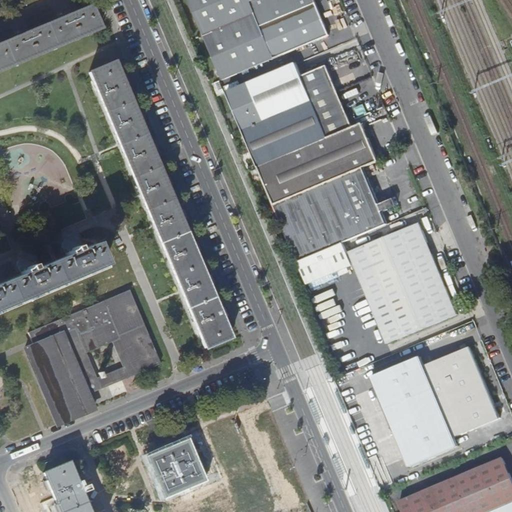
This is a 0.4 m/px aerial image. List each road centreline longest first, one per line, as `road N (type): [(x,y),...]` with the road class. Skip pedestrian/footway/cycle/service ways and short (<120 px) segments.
road 1 (residential): [(130,0),(276,347)]
road 2 (unclassified): [(370,0),(511,344)]
road 3 (residential): [(0,260),(86,224),(117,231),(185,385)]
road 4 (residential): [(185,385),(0,463)]
road 5 (residential): [(276,347),(345,511)]
road 6 (unknown): [(296,394),(251,419),(285,511)]
